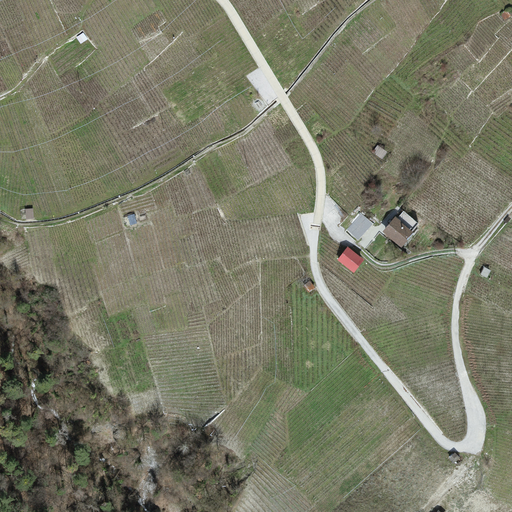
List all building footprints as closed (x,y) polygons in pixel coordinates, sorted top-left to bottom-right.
[(28,206),(15,207),(16,217),(29,217),(28,206)] [(359,238),(373,222),(361,211),(347,228),(359,238)] [(395,217),(383,231),(400,246),(412,231),(395,217)] [(347,247),(338,259),(354,272),(364,260),(347,247)] [(487,267),(479,264),(476,273),(483,276),(487,267)] [(306,280),(300,284),(305,290),(311,286),(306,280)] [(455,452),(449,457),(453,463),(459,458),(455,452)] [(441,507),(449,496),(441,490),(433,500),(441,507)]
